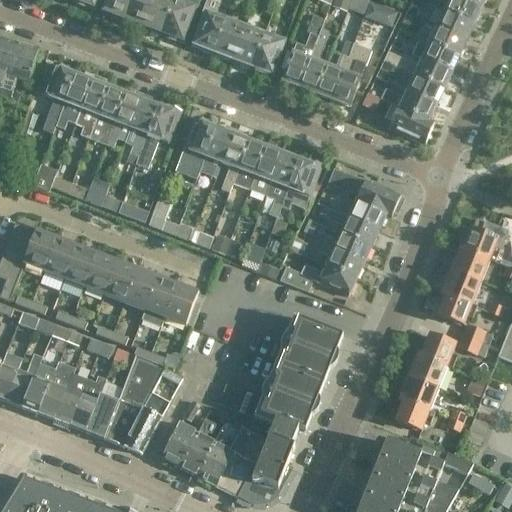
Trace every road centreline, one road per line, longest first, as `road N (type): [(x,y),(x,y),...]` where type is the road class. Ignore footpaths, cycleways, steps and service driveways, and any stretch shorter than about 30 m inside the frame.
road 1 (residential): [(439,185),(0,14)]
road 2 (residential): [(308,511),(439,185)]
road 3 (residential): [(197,278),(0,206)]
road 4 (residential): [(30,434),(202,511)]
road 5 (residential): [(439,185),(511,27)]
